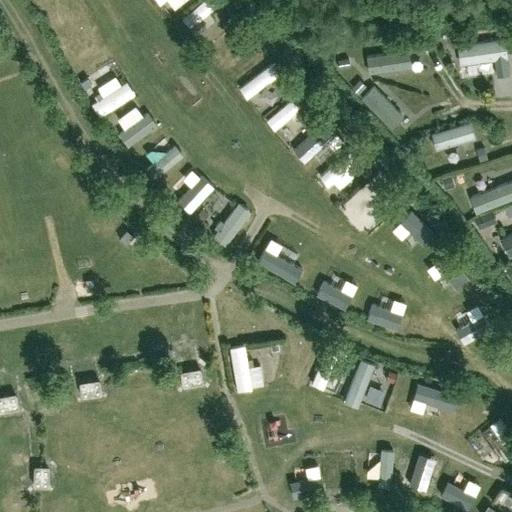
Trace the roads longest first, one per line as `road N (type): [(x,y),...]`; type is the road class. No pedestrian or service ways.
road 1 (track): [(398,277),(229,175),(160,93),(104,0)]
road 2 (track): [(229,270),(325,316),(473,366),(511,400)]
road 3 (track): [(511,478),(356,422)]
